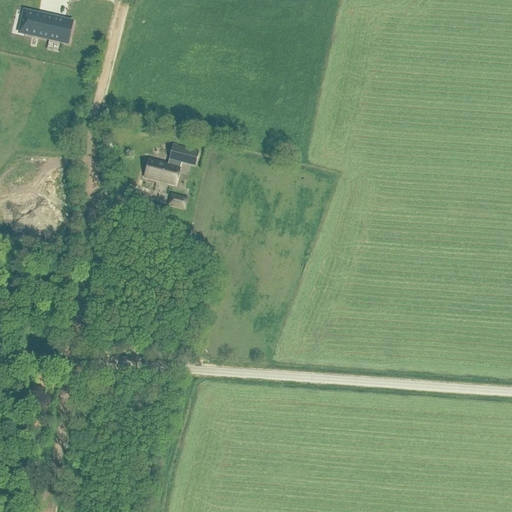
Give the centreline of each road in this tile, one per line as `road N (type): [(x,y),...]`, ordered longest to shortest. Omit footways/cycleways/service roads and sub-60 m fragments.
road 1 (unclassified): [(511,392),(0,356)]
road 2 (track): [(74,361),(91,252),(97,98),(124,0)]
road 3 (track): [(74,361),(47,511)]
road 4 (track): [(192,370),(157,511)]
